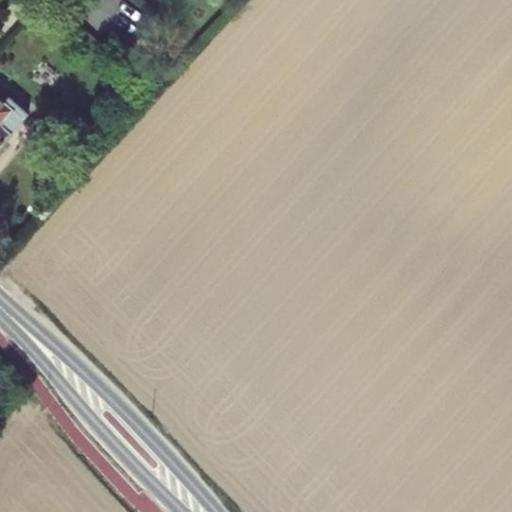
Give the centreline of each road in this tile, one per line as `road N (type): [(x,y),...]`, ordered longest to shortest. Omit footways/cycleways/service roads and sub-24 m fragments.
road 1 (secondary): [(214,511),(96,381),(4,310)]
road 2 (secondary): [(4,310),(79,406),(180,511)]
